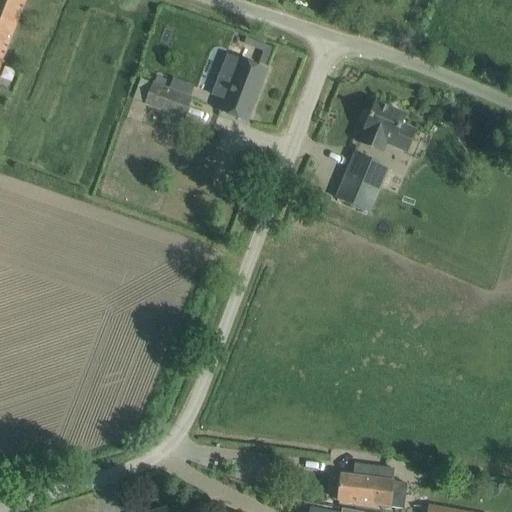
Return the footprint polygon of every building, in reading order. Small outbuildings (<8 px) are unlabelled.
[(0,0),(0,64),(25,0),(0,0)] [(267,70),(239,59),(218,112),(247,122),(267,70)] [(144,102),(143,104),(184,119),(191,98),(151,84),(150,87),(141,84),(136,99),(144,102)] [(404,116),(402,115),(401,112),(394,109),(391,111),(375,104),(358,143),(382,153),(388,138),(393,140),(391,146),(407,152),(415,131),(401,125),(404,116)] [(385,175),(387,168),(354,155),(336,199),(369,213),(377,193),(395,200),(402,182),(385,175)] [(337,501),(401,509),(404,483),(392,481),(393,469),(354,464),(353,477),(341,475),(337,501)]
